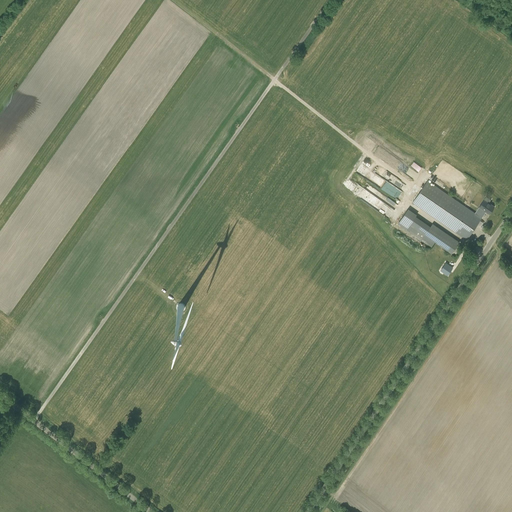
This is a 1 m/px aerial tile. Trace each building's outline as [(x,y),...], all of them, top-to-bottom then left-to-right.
[(410,159),(407,164),(415,169),(418,164),(410,159)] [(362,168),(358,174),(372,182),(376,176),(362,168)] [(480,217),(475,213),(427,181),(413,203),(421,208),(467,240),(481,218),(480,217)] [(484,199),(475,213),(480,217),(484,210),(489,214),(494,206),(484,199)] [(432,224),(425,235),(451,253),(459,242),(432,224)] [(452,268),(446,264),(441,271),(447,275),(452,268)]
